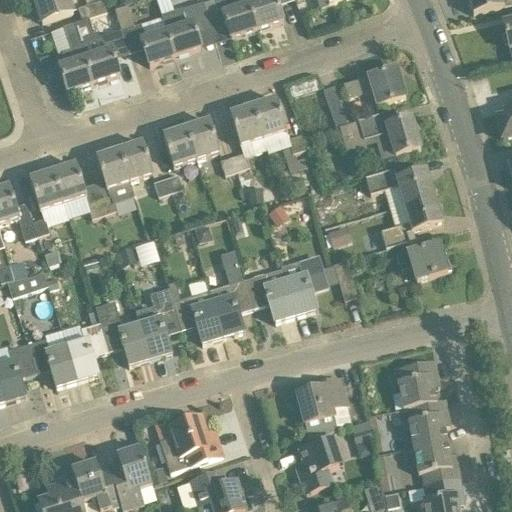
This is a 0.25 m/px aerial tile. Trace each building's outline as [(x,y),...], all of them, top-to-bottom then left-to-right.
[(72,18),(69,7),(85,1),(84,0),(37,0),(33,2),(42,29),(72,18)] [(133,9),(129,0),(125,0),(120,2),(123,12),(133,9)] [(165,0),(159,2),(164,18),(175,15),(170,0),(165,0)] [(211,33),(225,28),(231,45),(257,36),(245,0),(242,0),(231,4),(234,14),(219,19),(215,6),(203,9),(211,33)] [(245,0),(257,36),(283,28),(278,11),(294,6),(291,0),(245,0)] [(314,0),(321,15),(356,0),(314,0)] [(511,0),(468,0),(473,20),(511,10),(511,0)] [(103,5),(77,13),(81,26),(106,18),(103,5)] [(202,55),(196,38),(211,33),(203,9),(183,16),(182,13),(161,20),(167,36),(175,63),(202,55)] [(129,60),(144,55),(149,72),(175,63),(167,36),(146,43),(141,29),(134,32),(127,12),(115,16),(121,35),(129,60)] [(511,25),(502,28),(509,55),(511,67),(511,25)] [(59,71),(68,99),(94,90),(81,50),(74,29),(63,32),(70,55),(63,57),(58,67),(59,71)] [(114,65),(129,60),(121,35),(101,41),(102,42),(81,50),(94,90),(120,81),(114,65)] [(49,60),(39,63),(41,72),(52,68),(49,60)] [(344,90),(348,105),(373,97),(377,112),(405,104),(405,101),(404,101),(396,76),(397,76),(397,74),(344,90)] [(320,82),(291,90),(295,102),(323,94),(320,82)] [(336,134),(339,133),(348,130),(334,91),(323,95),(336,134)] [(253,112),(263,145),(287,137),(276,104),(253,112)] [(263,145),(253,112),(229,120),(240,152),(263,145)] [(511,113),(503,116),(505,123),(498,124),(503,145),(511,142),(511,113)] [(348,130),(339,133),(346,157),(377,148),(382,165),(395,161),(395,162),(420,154),(411,123),(385,131),(382,121),(383,120),(358,127),(348,130)] [(186,134),(197,167),(220,159),(209,126),(186,134)] [(163,142),(173,174),(197,167),(186,134),(163,142)] [(300,141),(288,145),(292,160),(305,155),(300,141)] [(130,188),(153,181),(143,148),(119,156),(130,188)] [(109,204),(99,207),(103,221),(115,217),(113,210),(134,203),(130,188),(119,156),(96,163),(109,204)] [(232,163),(237,178),(249,173),(245,159),(232,163)] [(225,182),(237,178),(232,163),(220,167),(225,182)] [(300,175),(307,172),(303,163),(297,165),(300,175)] [(63,210),(87,202),(76,170),(53,177),(63,210)] [(389,215),(435,202),(427,175),(396,184),(396,185),(391,186),(388,177),(365,183),(370,201),(384,197),(389,215)] [(40,218),(63,210),(53,177),(29,185),(40,218)] [(166,185),(170,200),(183,196),(178,181),(166,185)] [(158,203),(170,200),(166,185),(153,189),(158,203)] [(0,230),(20,224),(16,211),(9,192),(0,194),(0,230)] [(264,195),(251,196),(252,212),(265,211),(264,195)] [(319,221),(330,217),(323,196),(312,199),(319,221)] [(442,228),(435,202),(389,215),(395,234),(381,238),(384,245),(387,255),(409,248),(407,239),(412,237),(442,228)] [(103,221),(99,207),(87,211),(91,225),(103,221)] [(287,224),(279,212),(269,218),(277,231),(287,224)] [(32,228),(37,243),(49,239),(44,224),(32,228)] [(228,228),(232,241),(246,237),(242,224),(228,228)] [(32,228),(22,232),(20,232),(25,247),(37,243),(32,228)] [(328,238),(333,253),(352,248),(347,232),(328,238)] [(198,238),(201,249),(213,245),(211,235),(198,238)] [(158,246),(138,251),(143,271),(163,266),(158,246)] [(396,262),(398,266),(401,276),(412,273),(417,288),(451,277),(446,260),(443,261),(439,250),(408,258),(408,259),(396,262)] [(136,267),(132,252),(118,256),(122,271),(136,267)] [(59,268),(55,256),(43,260),(47,272),(59,268)] [(326,290),(338,286),(333,271),(321,275),(317,262),(281,273),(281,275),(296,323),(317,317),(312,298),(327,293),(326,290)] [(84,275),(98,271),(96,263),(81,267),(84,275)] [(333,271),(338,286),(345,308),(358,303),(347,267),(333,271)] [(13,286),(25,283),(21,268),(9,271),(9,270),(0,272),(0,287),(0,289),(13,285),(13,286)] [(254,315),(269,311),(275,330),(296,323),(281,275),(245,285),(254,315)] [(29,297),(25,283),(13,286),(13,287),(12,287),(8,289),(11,301),(29,297)] [(59,292),(56,283),(47,286),(50,295),(59,292)] [(239,319),(254,315),(245,285),(209,296),(223,345),(245,339),(239,319)] [(181,337),(196,332),(202,351),(223,345),(209,296),(180,305),(175,288),(167,290),(169,295),(181,337)] [(166,341),(181,337),(169,295),(150,300),(153,312),(136,317),(140,330),(150,367),(172,360),(166,341)] [(122,335),(119,324),(114,307),(95,313),(96,317),(99,328),(100,329),(108,358),(123,354),(129,373),(150,367),(140,330),(122,335)] [(92,330),(99,328),(96,317),(89,319),(92,330)] [(93,363),(108,358),(100,329),(81,335),(84,346),(67,351),(78,388),(99,382),(93,363)] [(36,380),(51,376),(56,395),(78,388),(67,351),(49,357),(46,345),(27,351),(36,380)] [(21,384),(36,380),(27,351),(8,357),(12,368),(0,371),(0,393),(5,410),(26,403),(21,384)] [(403,414),(410,413),(436,408),(433,394),(439,393),(435,367),(398,374),(401,387),(398,388),(403,414)] [(337,433),(351,430),(340,386),(325,390),(326,393),(297,401),(305,430),(334,423),(337,433)] [(436,408),(410,413),(412,426),(408,427),(413,453),(447,447),(444,433),(450,432),(445,406),(436,408)] [(375,435),(388,434),(387,419),(375,419),(375,435)] [(217,445),(209,447),(201,423),(169,434),(172,444),(160,448),(170,479),(191,472),(191,473),(223,462),(217,445)] [(371,444),(368,427),(356,430),(352,431),(355,447),(371,444)] [(339,472),(335,460),(339,459),(335,445),(299,457),(303,469),(299,470),(303,480),(299,482),(305,500),(333,490),(328,476),(339,472)] [(425,493),(460,486),(455,460),(449,461),(447,447),(413,453),(419,481),(422,480),(425,493)] [(117,461),(120,473),(110,476),(121,511),(137,511),(144,510),(139,495),(152,491),(140,454),(117,461)] [(98,511),(119,511),(121,511),(110,476),(100,479),(96,468),(71,476),(74,484),(82,508),(96,504),(98,511)] [(167,486),(163,472),(148,477),(153,490),(167,486)] [(197,511),(245,511),(241,499),(244,498),(244,497),(241,498),(237,487),(225,491),(221,478),(190,488),(197,511)] [(82,511),(82,508),(74,484),(52,491),(55,500),(39,506),(40,511),(82,511)] [(423,506),(424,511),(458,511),(459,511),(465,511),(460,486),(425,493),(427,505),(423,506)] [(378,492),(367,496),(371,507),(382,504),(378,492)] [(385,501),(387,511),(396,511),(400,511),(398,498),(385,501)]
